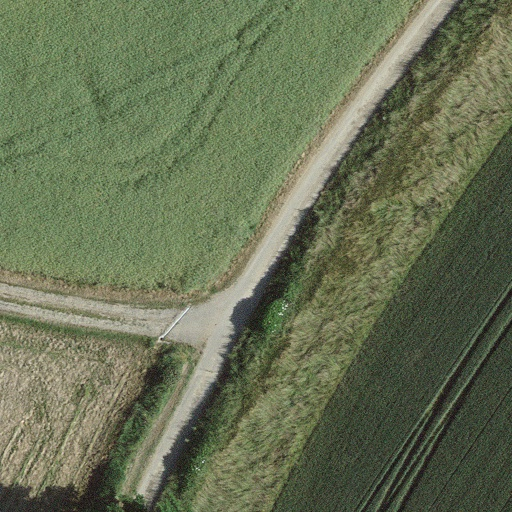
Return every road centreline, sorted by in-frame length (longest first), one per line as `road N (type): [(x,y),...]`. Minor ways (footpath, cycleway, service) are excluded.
road 1 (track): [(450,0),(310,188),(225,336),(141,511)]
road 2 (track): [(225,336),(0,290)]
